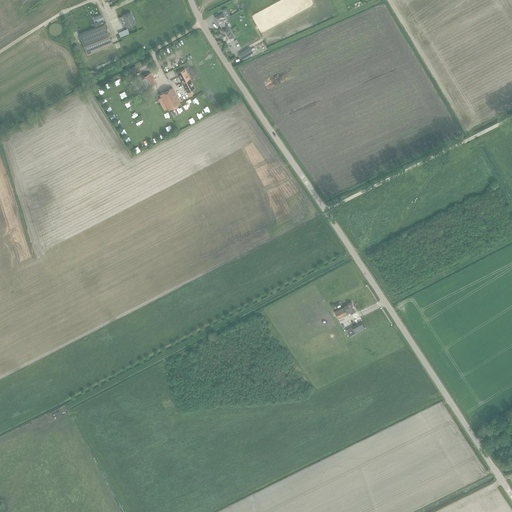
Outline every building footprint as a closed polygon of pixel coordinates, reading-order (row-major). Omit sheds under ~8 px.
[(66,8),(77,6),(75,0),(68,0),(65,1),(66,8)] [(131,13),(126,15),(123,16),(127,25),(126,25),(127,28),(136,24),(131,13)] [(222,13),(215,17),(222,29),(226,26),(222,19),(225,17),(222,13)] [(95,28),(79,34),(88,55),(113,44),(103,20),(94,24),(94,25),(95,28)] [(61,27),(60,25),(58,24),(57,24),(54,24),(52,24),(51,25),(50,27),(49,29),(49,31),(50,33),(51,34),(52,36),(54,37),(55,37),(58,37),(59,36),(61,34),(62,32),(62,30),(62,28),(61,27)] [(225,39),(227,42),(234,38),(227,26),(226,26),(222,29),(220,30),(222,32),(220,33),(224,40),(225,39)] [(253,53),(250,48),(239,54),(242,59),(253,53)] [(92,58),(96,66),(108,59),(104,53),(98,57),(97,54),(92,58)] [(193,95),(190,90),(194,88),(185,69),(177,73),(182,82),(189,97),(193,95)] [(150,73),(143,76),(148,87),(155,84),(150,73)] [(160,94),(168,110),(180,104),(172,88),(160,94)] [(352,303),(347,305),(344,307),(335,312),(338,319),(345,316),(351,313),(356,311),(352,303)] [(345,321),(349,327),(355,324),(354,323),(359,320),(356,315),(345,321)] [(346,330),(349,337),(366,328),(362,321),(346,330)]
